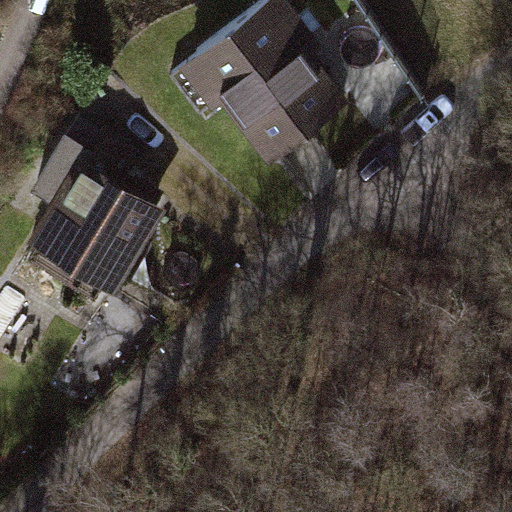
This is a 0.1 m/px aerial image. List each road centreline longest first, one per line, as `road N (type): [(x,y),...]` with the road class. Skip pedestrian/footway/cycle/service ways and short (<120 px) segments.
road 1 (unclassified): [(20,511),(437,138),(511,84)]
road 2 (track): [(388,188),(511,273)]
